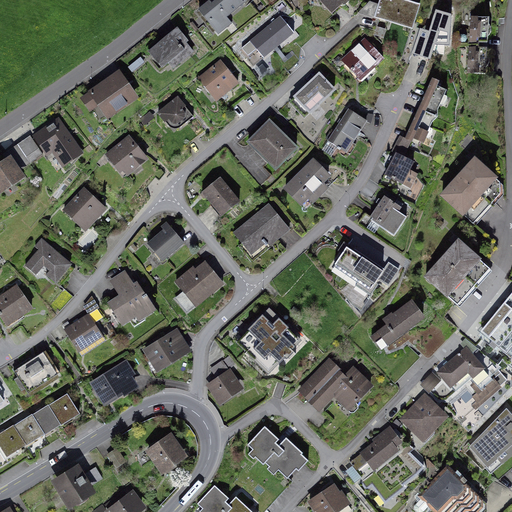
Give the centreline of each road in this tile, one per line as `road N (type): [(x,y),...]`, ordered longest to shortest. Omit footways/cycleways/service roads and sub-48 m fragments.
road 1 (residential): [(464,327),(499,280),(508,244),(511,16)]
road 2 (residential): [(251,290),(350,196),(408,81)]
road 3 (residential): [(167,193),(355,21)]
road 4 (residential): [(1,362),(64,314),(167,193)]
road 5 (residential): [(0,130),(177,0)]
road 6 (secondary): [(0,497),(147,407),(188,408)]
road 7 (residential): [(333,460),(279,409),(211,439)]
road 8 (residential): [(333,460),(435,361)]
road 9 (residential): [(188,408),(203,336),(251,290)]
road 10 (residential): [(251,290),(167,193)]
